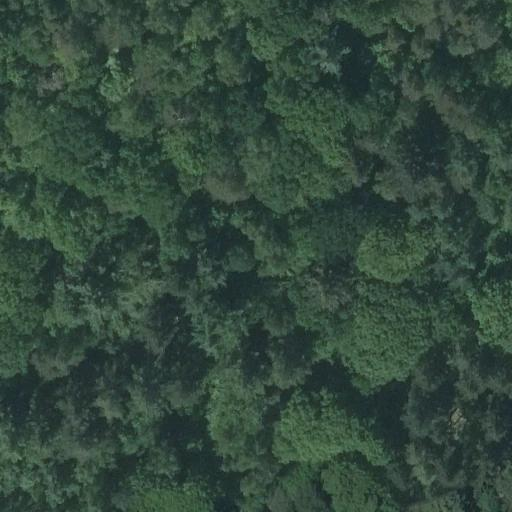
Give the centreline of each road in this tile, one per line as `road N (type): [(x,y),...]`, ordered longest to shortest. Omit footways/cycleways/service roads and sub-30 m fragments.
road 1 (track): [(0,366),(511,258)]
road 2 (track): [(256,0),(341,511)]
